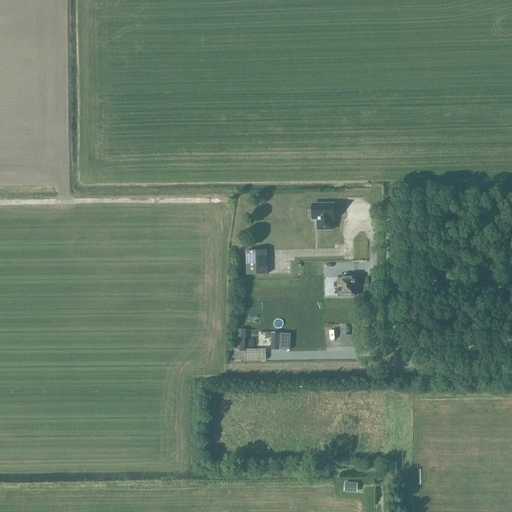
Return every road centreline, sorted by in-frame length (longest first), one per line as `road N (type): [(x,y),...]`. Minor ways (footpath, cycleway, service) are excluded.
road 1 (unclassified): [(511,362),(395,364),(380,357),(372,241)]
road 2 (track): [(0,203),(232,200)]
